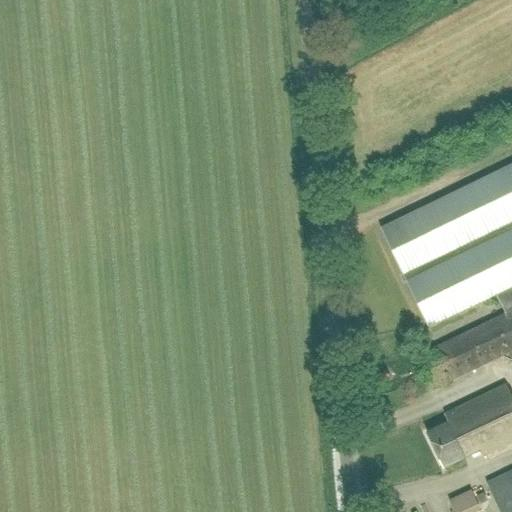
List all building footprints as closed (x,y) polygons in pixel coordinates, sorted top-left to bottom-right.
[(511,287),(511,310),(415,358),(432,392),(511,352),(511,163),(379,228),(428,328),(511,287)] [(481,451),(485,458),(511,445),(511,399),(505,385),(444,415),(448,423),(426,434),(443,469),(481,451)] [(511,511),(511,471),(486,483),(500,511),(511,511)] [(450,501),(454,511),(476,511),(480,510),(472,492),(450,501)] [(487,501),(483,494),(477,497),(480,504),(487,501)]
